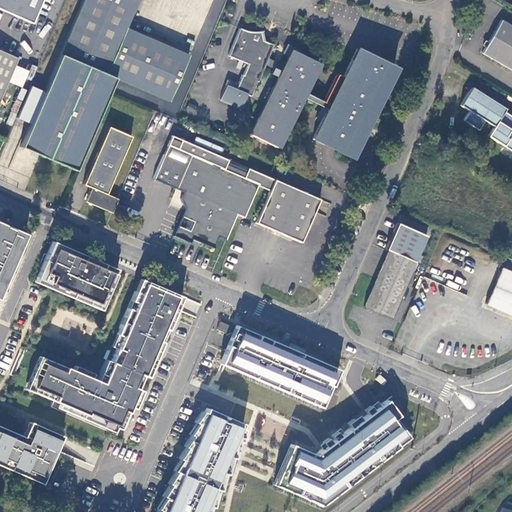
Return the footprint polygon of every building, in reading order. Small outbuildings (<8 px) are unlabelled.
[(41,0),(0,0),(0,8),(33,22),(41,0)] [(139,0),(81,0),(59,53),(115,78),(170,102),(190,58),(126,30),(139,0)] [(511,25),(502,19),(483,53),(511,69),(511,25)] [(242,75),(238,85),(228,80),(220,100),(241,109),(247,95),(250,97),(257,81),(258,81),(265,65),(267,60),(273,45),(263,40),(261,31),(258,32),(253,32),(249,32),(245,31),(240,28),(229,55),(248,63),(243,75),(242,75)] [(283,68),(267,60),(265,65),(281,73),(250,135),(276,148),(318,63),(295,52),(295,51),(290,48),(285,53),(289,57),(283,68)] [(0,96),(17,57),(0,49),(0,96)] [(364,125),(364,123),(366,124),(394,68),(357,49),(343,78),(337,75),(321,107),(327,110),(312,140),(350,157),(361,134),(359,133),(360,132),(358,131),(362,124),(364,125)] [(115,78),(59,53),(19,146),(75,170),(115,78)] [(31,65),(27,79),(32,80),(36,66),(31,65)] [(505,109),(472,87),(460,105),(468,109),(461,119),(477,130),(484,119),(492,125),(486,135),(511,151),(511,118),(503,112),(505,109)] [(86,201),(111,212),(117,199),(105,194),(131,136),(107,126),(83,184),(91,188),(86,201)] [(171,135),(153,178),(183,191),(181,198),(185,208),(181,216),(192,221),(189,230),(177,225),(173,234),(188,242),(191,237),(213,247),(218,237),(225,240),(237,214),(243,217),(257,185),(269,190),(255,222),(301,242),(319,199),(171,135)] [(326,213),(330,203),(321,200),(318,210),(326,213)] [(0,292),(26,231),(0,220),(0,292)] [(387,250),(373,283),(401,294),(425,236),(395,223),(384,249),(387,250)] [(119,270),(53,242),(35,283),(101,311),(119,270)] [(511,272),(500,268),(485,304),(511,315),(511,272)] [(181,295),(142,279),(100,381),(41,356),(27,391),(61,405),(59,409),(116,432),(118,428),(125,431),(181,295)] [(401,294),(373,283),(364,306),(391,318),(401,294)] [(400,321),(406,308),(400,305),(394,318),(400,321)] [(228,325),(220,322),(217,329),(225,332),(228,325)] [(237,325),(220,363),(326,409),(342,371),(237,325)] [(320,455),(291,443),(274,485),(324,506),(413,438),(386,405),(320,455)] [(210,511),(248,426),(206,407),(160,511),(210,511)] [(0,460),(43,479),(62,436),(29,422),(22,437),(27,439),(25,444),(0,433),(0,460)] [(0,433),(25,444),(27,439),(22,437),(22,436),(0,426),(0,433)] [(0,460),(0,465),(41,483),(43,479),(0,460)] [(511,511),(511,503),(509,502),(505,509),(503,508),(500,511),(511,511)]
